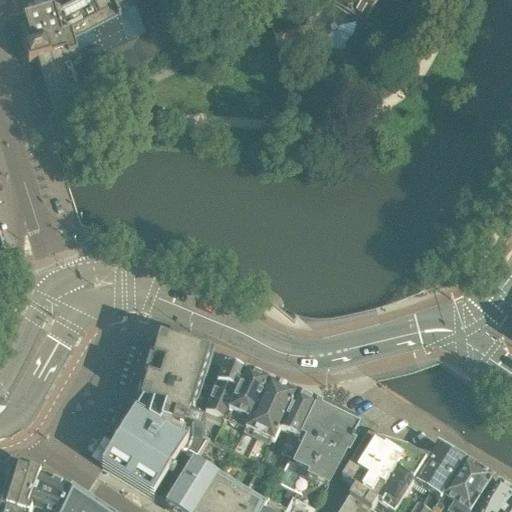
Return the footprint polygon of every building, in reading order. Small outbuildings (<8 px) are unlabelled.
[(14,26),(14,27),(15,27),(29,69),(30,69),(30,67),(38,65),(42,79),(55,119),(59,132),(61,136),(61,138),(85,131),(86,131),(93,129),(92,126),(91,122),(86,109),(84,103),(124,84),(125,83),(125,82),(125,81),(125,80),(124,79),(124,78),(125,78),(159,61),(175,54),(173,48),(167,29),(161,12),(161,11),(159,12),(139,20),(131,2),(130,2),(128,0),(89,0),(90,1),(82,5),(60,16),(59,15),(55,13),(17,25),(17,24),(16,24),(15,24),(15,25),(14,25),(14,26)] [(334,0),(333,3),(335,4),(357,18),(365,24),(380,0),(334,0)] [(335,4),(308,26),(315,49),(348,49),(357,18),(335,4)] [(315,49),(308,26),(306,22),(271,33),(283,70),(318,59),(315,49)] [(165,510),(168,511),(263,511),(265,509),(267,504),(198,462),(209,443),(201,440),(205,430),(190,426),(210,360),(159,344),(138,338),(112,343),(53,441),(96,468),(153,502),(154,500),(160,504),(166,508),(165,510)] [(205,413),(224,422),(246,373),(224,365),(205,413)] [(224,422),(244,432),(269,383),(246,373),(224,422)] [(274,446),(279,433),(297,396),(296,396),(296,395),(295,394),(294,395),(288,392),(288,391),(286,391),(279,388),(280,388),(278,387),(271,384),(269,383),(244,432),(257,438),(274,446)] [(290,461),(297,447),(317,405),(297,396),(279,433),(289,438),(281,456),(281,457),(290,461)] [(300,471),(310,476),(332,432),(329,428),(336,415),(317,405),(297,447),(303,450),(294,468),(288,465),(278,486),(289,492),(300,471)] [(332,432),(310,476),(309,480),(327,489),(346,455),(349,457),(355,447),(352,445),(360,430),(358,426),(336,415),(329,428),(332,432)] [(373,511),(377,506),(386,494),(394,493),(404,500),(413,485),(429,462),(425,460),(417,455),(415,457),(406,454),(397,449),(396,451),(386,448),(377,443),(376,445),(367,442),(341,484),(354,492),(349,501),(349,500),(348,501),(345,499),(337,511),(338,511),(373,511)] [(238,445),(234,453),(248,461),(252,452),(238,445)] [(413,485),(424,492),(447,454),(437,448),(429,462),(413,485)] [(413,511),(432,511),(465,465),(447,454),(424,492),(429,496),(423,506),(424,507),(422,510),(417,507),(413,511)] [(7,486),(0,507),(0,508),(12,511),(31,511),(27,510),(40,477),(30,473),(31,470),(10,464),(4,485),(7,486)] [(450,511),(454,507),(461,511),(471,511),(492,481),(465,465),(432,511),(450,511)] [(40,477),(27,510),(31,511),(60,511),(70,492),(70,491),(41,477),(41,478),(40,477)] [(511,511),(511,494),(498,485),(485,506),(482,511),(511,511)] [(83,500),(81,499),(77,496),(71,492),(70,492),(60,511),(100,511),(94,508),(92,506),(83,500)] [(377,506),(385,511),(396,511),(404,500),(394,493),(386,494),(377,506)] [(311,511),(293,502),(288,511),(311,511)]
